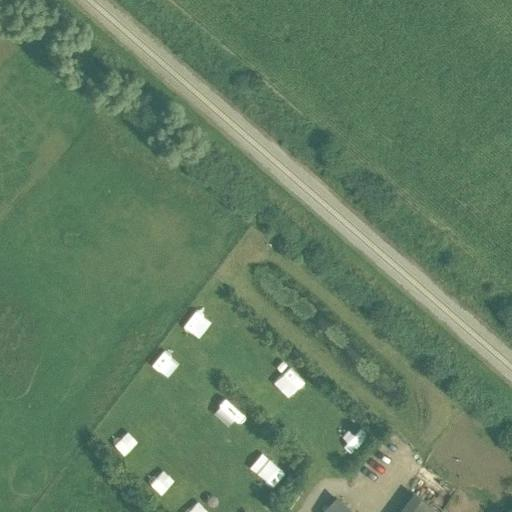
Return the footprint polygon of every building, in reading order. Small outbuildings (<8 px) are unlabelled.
[(263,372),(251,385),(265,398),(277,385),(263,372)] [(236,395),(222,404),(241,432),(254,423),(236,395)] [(137,443),(141,424),(120,420),(116,438),(137,443)] [(349,450),(360,431),(348,424),(337,444),(349,450)] [(145,476),(158,489),(174,474),(161,460),(145,476)] [(438,511),(413,493),(398,511),(438,511)] [(334,495),(318,511),(347,511),(350,509),(334,495)] [(185,511),(213,511),(215,511),(200,496),(185,511)]
